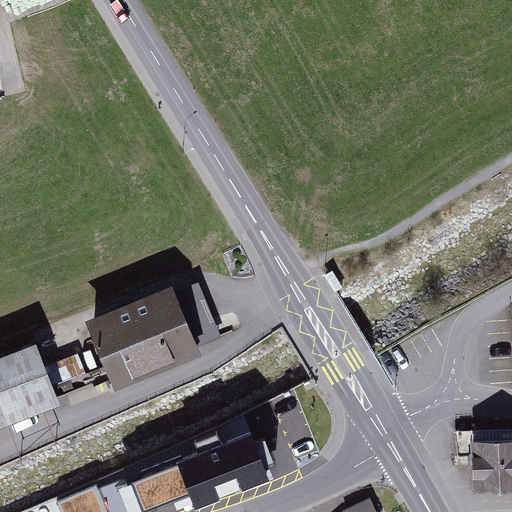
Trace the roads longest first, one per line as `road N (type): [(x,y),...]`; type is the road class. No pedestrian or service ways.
road 1 (secondary): [(381,428),(119,0)]
road 2 (residential): [(392,448),(256,511)]
road 3 (residential): [(511,292),(463,326),(448,397)]
